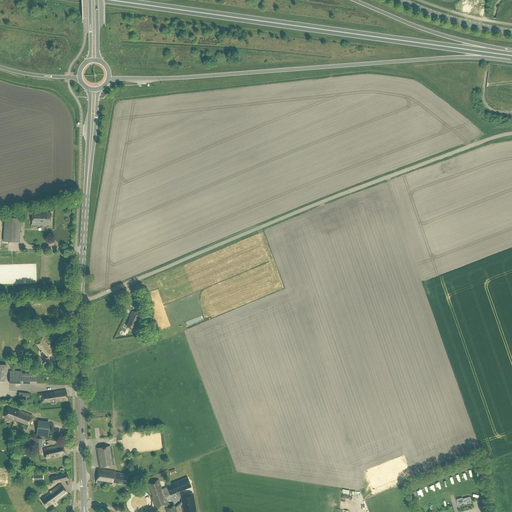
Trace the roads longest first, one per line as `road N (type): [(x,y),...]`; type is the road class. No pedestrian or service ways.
road 1 (unclassified): [(80,303),(511,133)]
road 2 (trunk): [(490,51),(108,0)]
road 3 (trunk): [(108,79),(490,51)]
road 4 (primary): [(83,511),(80,303)]
road 5 (trunk): [(490,51),(352,0)]
road 6 (primary): [(80,303),(88,164)]
